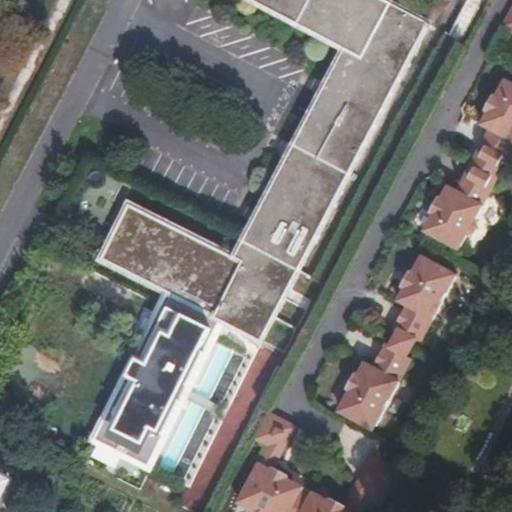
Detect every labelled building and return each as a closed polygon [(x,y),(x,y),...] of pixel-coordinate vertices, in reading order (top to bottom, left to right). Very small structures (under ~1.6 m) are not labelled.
[(245,0),(347,54),(237,261),(131,208),(104,263),(169,296),(96,443),(151,471),(225,325),(262,344),(431,27),(379,0),(245,0)] [(188,0),(164,0),(165,10),(189,9),(188,0)] [(481,126),(489,130),(500,136),(498,139),(511,146),(511,84),(505,81),(496,98),(493,96),(484,112),(488,113),(481,126)] [(489,130),(487,133),(498,139),(500,136),(489,130)] [(498,139),(487,133),(484,139),(495,145),(498,139)] [(495,145),(484,139),(472,161),(499,175),(511,153),(495,145)] [(511,151),(511,146),(498,139),(495,145),(511,153),(511,151)] [(472,161),(461,183),(472,189),(487,197),(499,175),(472,161)] [(461,183),(456,192),(467,198),(472,189),(461,183)] [(467,198),(456,192),(448,187),(441,200),(438,198),(429,214),(433,215),(424,232),(458,251),(467,235),(472,234),(476,227),(474,221),(487,197),(472,189),(467,198)] [(398,302),(406,307),(411,309),(400,330),(417,340),(429,318),(432,320),(457,275),(422,257),(413,274),(410,272),(401,288),(404,290),(398,302)] [(411,309),(406,307),(394,331),(398,333),(400,330),(411,309)] [(429,318),(417,340),(421,342),(432,320),(429,318)] [(417,340),(400,330),(398,333),(391,346),(389,350),(407,359),(417,340)] [(389,350),(391,346),(387,344),(374,368),(378,371),(389,350)] [(28,391),(46,350),(34,345),(16,386),(28,391)] [(378,371),(374,368),(365,364),(358,376),(355,374),(346,390),(349,392),(340,408),(342,410),(340,414),(371,430),(373,426),(375,427),(399,382),(396,380),(407,359),(389,350),(378,371)] [(396,380),(399,382),(411,361),(407,359),(396,380)] [(295,428),(271,415),(257,442),(269,448),(281,454),(295,428)] [(269,448),(260,466),(272,472),(274,469),(281,454),(269,448)] [(367,500),(380,506),(399,470),(373,457),(354,493),(367,500)] [(272,472),(260,466),(239,505),(252,511),(291,511),(304,489),(288,480),(289,477),(274,469),(272,472)] [(0,510),(15,478),(0,471),(0,510)] [(347,511),(360,511),(367,500),(354,493),(346,507),(345,510),(347,511)] [(347,511),(345,510),(346,507),(331,500),(330,503),(314,494),(304,511),(347,511)]
